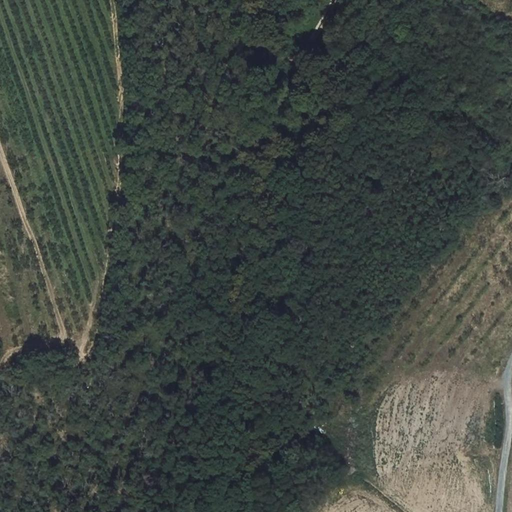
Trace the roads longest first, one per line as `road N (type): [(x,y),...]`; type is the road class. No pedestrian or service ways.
road 1 (track): [(111,0),(119,201),(73,454),(53,511)]
road 2 (track): [(0,148),(62,331),(62,340),(19,348),(0,365)]
road 3 (track): [(247,0),(270,54),(291,75),(337,0)]
road 4 (unclassified): [(511,361),(501,511)]
